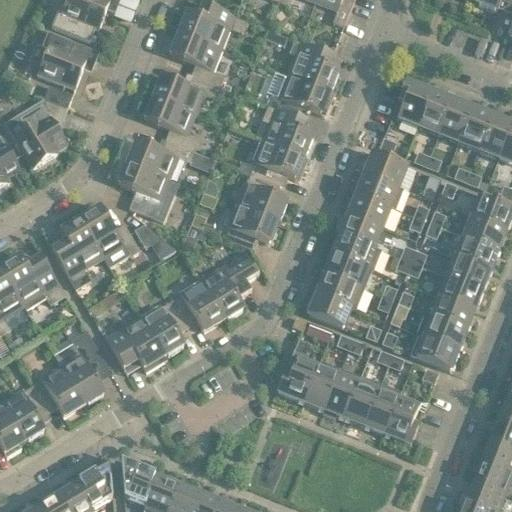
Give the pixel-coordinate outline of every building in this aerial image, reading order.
[(56,15),(50,30),(88,45),(95,28),(98,30),(105,13),(108,6),(115,9),(118,0),(66,0),(60,17),(56,15)] [(288,9),(291,0),(305,0),(315,4),(316,0),(279,0),(277,4),(288,9)] [(316,0),(315,4),(337,12),(331,26),(342,30),(354,1),(353,1),(351,5),(341,1),(341,0),(316,0)] [(511,0),(476,0),(475,4),(496,13),(501,2),(511,6),(511,0)] [(216,26),(187,14),(178,36),(218,52),(227,31),(240,36),(245,25),(216,13),(215,14),(220,16),(216,26)] [(269,23),(263,21),(261,24),(257,23),(255,28),(266,32),(269,23)] [(266,32),(263,42),(271,45),(274,36),(266,32)] [(36,77),(58,86),(59,83),(75,90),(84,65),(91,68),(97,55),(47,35),(46,36),(47,37),(43,48),(47,50),(36,77)] [(169,58),(199,70),(194,80),(219,90),(223,79),(210,74),(218,52),(178,36),(169,58)] [(296,58),(287,80),(327,95),(336,74),(321,67),(325,58),(330,60),(330,59),(301,47),(296,58)] [(190,91),(161,79),(153,101),(193,117),(201,95),(215,101),(219,90),(194,80),(190,91)] [(304,111),(319,117),(327,95),(287,80),(279,100),(272,98),(267,109),(299,122),(304,111)] [(21,82),(17,90),(29,95),(33,88),(21,82)] [(402,92),(397,104),(398,104),(399,102),(403,103),(397,121),(418,129),(431,96),(410,87),(405,85),(402,92)] [(48,88),(42,102),(66,111),(72,98),(48,88)] [(431,96),(418,129),(437,137),(451,103),(431,96)] [(144,123),(159,129),(173,134),(169,145),(193,155),(198,144),(184,139),(193,117),(153,101),(144,123)] [(26,133),(14,140),(32,170),(56,156),(52,150),(63,144),(58,137),(56,133),(57,129),(60,122),(62,122),(66,111),(42,102),(40,108),(19,121),(24,129),(26,133)] [(451,103),(437,137),(458,145),(464,129),(471,111),(451,103)] [(254,141),(262,144),(302,160),(311,138),(295,132),(299,122),(267,109),(266,109),(254,141)] [(471,111),(464,129),(458,145),(478,153),(491,119),(471,111)] [(491,119),(478,153),(498,161),(510,129),(511,127),(491,119)] [(511,127),(510,129),(498,161),(511,166),(511,127)] [(19,171),(8,153),(0,141),(0,189),(8,185),(5,179),(19,171)] [(383,141),(378,152),(391,157),(395,146),(383,141)] [(127,166),(167,182),(176,159),(190,164),(193,155),(169,145),(165,155),(136,144),(127,166)] [(253,166),(249,177),(274,186),(278,176),(293,182),(302,160),(262,144),(253,166)] [(424,170),(428,159),(417,154),(412,165),(424,170)] [(405,169),(372,156),(363,177),(397,190),(405,169)] [(428,159),(424,170),(436,175),(440,163),(428,159)] [(167,182),(127,166),(118,188),(147,199),(143,209),(139,207),(139,208),(168,220),(172,209),(159,203),(167,182)] [(464,186),(469,175),(457,170),(453,181),(464,186)] [(469,175),(464,186),(476,191),(481,180),(469,175)] [(236,209),(276,225),(285,203),(270,197),(274,186),(249,177),(245,187),(236,209)] [(355,197),(389,210),(395,212),(403,192),(397,190),(363,177),(355,197)] [(439,183),(429,179),(424,191),(435,195),(439,183)] [(216,193),(213,186),(206,183),(202,195),(213,200),(216,193)] [(445,185),(441,194),(440,197),(451,202),(456,189),(445,185)] [(511,192),(503,188),(498,199),(511,204),(511,201),(511,192)] [(348,217),(381,230),(389,210),(355,197),(348,217)] [(511,213),(511,211),(479,199),(471,220),(504,233),(511,213)] [(412,219),(423,224),(428,212),(417,208),(412,219)] [(276,225),(236,209),(227,231),(228,231),(223,242),(253,253),(248,251),(252,241),(267,247),(276,225)] [(100,210),(79,222),(102,259),(107,268),(109,270),(128,258),(129,260),(139,253),(123,227),(122,227),(125,231),(116,237),(113,233),(100,210)] [(433,214),(429,226),(440,230),(444,219),(433,214)] [(193,216),(189,228),(200,232),(203,224),(201,219),(193,216)] [(340,237),(373,250),(381,230),(348,217),(340,237)] [(423,224),(412,219),(408,231),(419,235),(423,224)] [(504,233),(471,220),(463,240),(496,253),(504,233)] [(65,244),(50,254),(60,270),(67,281),(74,293),(80,290),(90,284),(82,271),(102,259),(79,222),(59,234),(65,244)] [(429,226),(424,238),(435,242),(440,230),(429,226)] [(142,227),(133,232),(144,251),(157,243),(152,234),(142,227)] [(332,257),(371,273),(372,273),(380,253),(373,250),(340,237),(332,257)] [(455,260),(488,273),(496,253),(463,240),(455,260)] [(404,249),(399,261),(401,261),(410,265),(415,253),(404,249)] [(222,263),(226,270),(220,273),(200,285),(222,322),(242,310),(236,300),(249,292),(244,283),(256,275),(241,251),(222,263)] [(426,258),(415,253),(410,265),(421,269),(426,258)] [(371,273),(332,257),(324,277),(363,293),(371,273)] [(19,259),(0,270),(0,272),(22,308),(25,313),(45,301),(49,308),(59,302),(64,299),(50,276),(40,259),(25,269),(19,259)] [(488,273),(455,260),(447,280),(480,293),(488,273)] [(399,261),(394,272),(403,276),(405,277),(410,265),(401,261),(399,261)] [(421,269),(410,265),(405,277),(416,281),(421,269)] [(0,338),(9,332),(2,320),(19,310),(22,308),(0,272),(0,338)] [(316,297),(349,311),(355,313),(363,293),(324,277),(316,297)] [(447,280),(439,300),(473,313),(480,293),(447,280)] [(180,298),(170,304),(184,326),(193,321),(202,335),(222,322),(200,285),(179,298),(180,298)] [(380,300),(391,304),(396,292),(385,288),(380,300)] [(401,295),(397,306),(408,311),(412,299),(401,295)] [(349,311),(316,297),(307,318),(341,331),(349,311)] [(376,311),(387,316),(391,304),(380,300),(376,311)] [(439,300),(431,320),(465,333),(473,313),(439,300)] [(140,322),(163,359),(183,346),(174,332),(184,326),(170,304),(161,310),(160,309),(140,322)] [(397,306),(392,318),(403,322),(408,311),(397,306)] [(93,307),(86,311),(92,321),(99,317),(93,307)] [(414,336),(417,338),(457,353),(465,333),(431,320),(422,316),(414,336)] [(291,330),(300,333),(301,334),(305,324),(295,320),(291,330)] [(105,343),(122,371),(128,367),(125,362),(134,357),(143,371),(163,359),(140,322),(120,334),(105,343)] [(318,342),(322,331),(310,326),(305,337),(318,342)] [(369,329),(364,341),(375,345),(380,333),(369,329)] [(112,376),(85,333),(70,343),(72,347),(52,358),(60,371),(83,408),(103,395),(94,381),(103,376),(106,380),(112,376)] [(385,335),(381,347),(392,352),(396,339),(385,335)] [(335,349),(347,353),(351,342),(339,337),(335,349)] [(409,358),(448,374),(457,353),(417,338),(409,358)] [(7,347),(12,356),(25,348),(20,339),(7,347)] [(306,346),(297,342),(279,388),(280,388),(277,394),(283,396),(283,397),(303,405),(316,371),(319,366),(301,359),(306,346)] [(358,358),(363,347),(351,342),(347,353),(358,358)] [(375,364),(387,369),(391,358),(379,353),(375,364)] [(398,374),(403,363),(391,358),(387,369),(398,374)] [(83,408),(60,371),(40,383),(30,389),(44,412),(54,406),(62,420),(83,408)] [(316,371),(303,405),(323,413),(336,379),(316,371)] [(433,388),(438,376),(425,371),(420,382),(433,388)] [(333,422),(335,417),(343,421),(356,387),(359,379),(339,372),(336,379),(323,413),(322,417),(333,422)] [(356,387),(343,421),(363,429),(377,395),(356,387)] [(1,407),(23,444),(43,431),(35,417),(44,412),(30,389),(21,395),(1,407)] [(377,395),(363,429),(383,436),(397,403),(377,395)] [(399,397),(397,403),(383,436),(404,444),(410,446),(412,440),(417,428),(416,428),(415,430),(411,428),(420,405),(399,397)] [(511,406),(505,404),(497,424),(511,429),(511,406)] [(0,451),(3,456),(6,460),(20,451),(17,447),(23,444),(1,407),(0,407),(0,451)] [(511,429),(497,424),(489,444),(511,453),(511,429)] [(481,464),(511,476),(511,453),(489,444),(481,464)] [(473,484),(504,497),(511,477),(511,476),(481,464),(473,484)] [(123,500),(145,508),(146,509),(157,480),(120,465),(123,500)] [(108,466),(74,487),(89,511),(92,511),(111,501),(108,466)] [(144,511),(167,511),(177,488),(157,480),(146,509),(145,508),(143,511),(144,511)] [(498,511),(504,497),(473,484),(465,504),(484,511),(498,511)] [(55,498),(63,511),(89,511),(74,487),(55,498)] [(190,511),(197,496),(177,488),(167,511),(190,511)] [(197,496),(190,511),(213,511),(217,503),(197,496)] [(38,511),(63,511),(55,498),(37,509),(38,511)] [(237,511),(217,503),(213,511),(237,511)]
